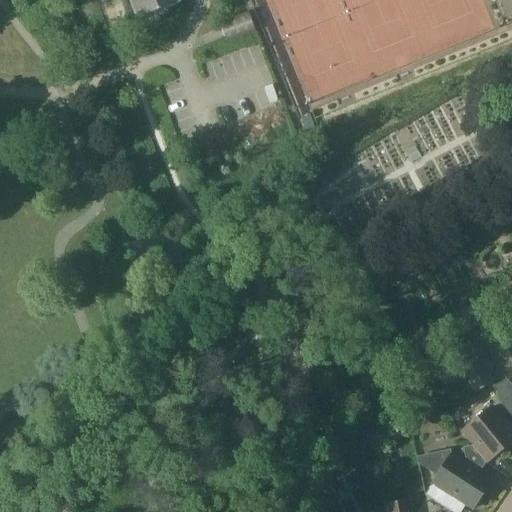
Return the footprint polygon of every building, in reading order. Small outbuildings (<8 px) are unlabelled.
[(129,0),(137,20),(138,19),(139,20),(181,3),(183,2),(182,0),(129,0)] [(249,12),(220,22),(227,42),(256,32),(249,12)] [(468,340),(451,349),(461,368),(474,394),(494,384),(481,357),(480,358),(478,359),(468,340)] [(503,405),(511,414),(511,415),(511,384),(508,379),(494,386),(503,405)] [(463,432),(474,445),(489,462),(511,442),(511,430),(492,407),(463,432)] [(449,452),(418,457),(419,465),(438,477),(426,494),(452,511),(459,511),(465,503),(474,508),(491,482),(450,455),(449,452)] [(348,493),(361,486),(353,471),(340,478),(348,493)] [(393,511),(407,511),(407,509),(404,499),(391,502),(393,511)]
